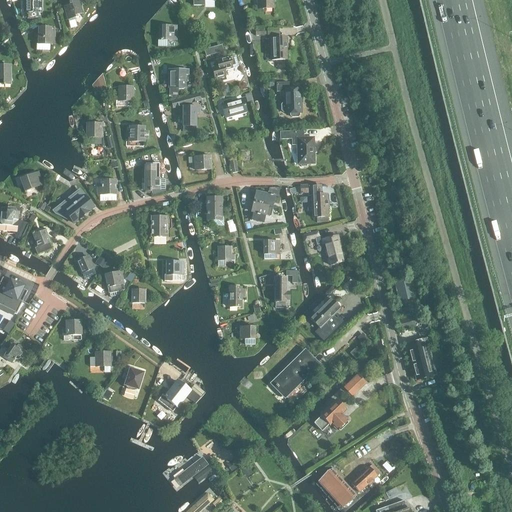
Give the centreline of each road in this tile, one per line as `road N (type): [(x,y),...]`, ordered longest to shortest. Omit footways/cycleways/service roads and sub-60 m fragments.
road 1 (residential): [(61,306),(43,286),(81,229),(105,213),(230,183),(353,178)]
road 2 (tertiary): [(447,511),(402,375),(353,178)]
road 3 (motorway): [(457,0),(511,233)]
road 4 (tertiary): [(353,178),(307,0)]
